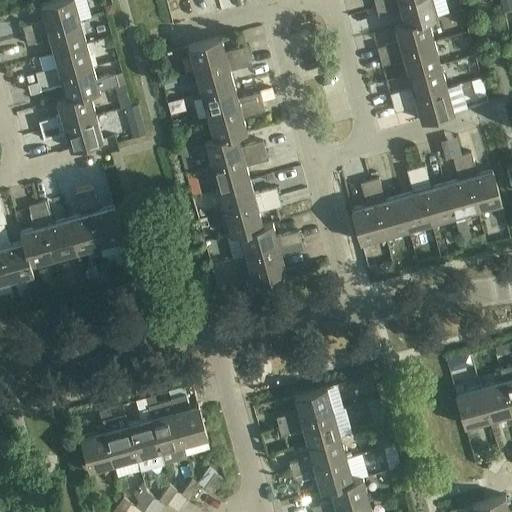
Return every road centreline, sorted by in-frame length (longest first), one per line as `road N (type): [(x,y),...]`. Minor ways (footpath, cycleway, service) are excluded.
road 1 (residential): [(212,329),(0,360)]
road 2 (residential): [(259,503),(212,329)]
road 3 (residential): [(316,164),(272,10)]
road 4 (residential): [(511,285),(357,308)]
road 5 (residential): [(375,146),(337,0)]
road 6 (residential): [(357,308),(316,164)]
road 7 (residential): [(357,308),(212,329)]
